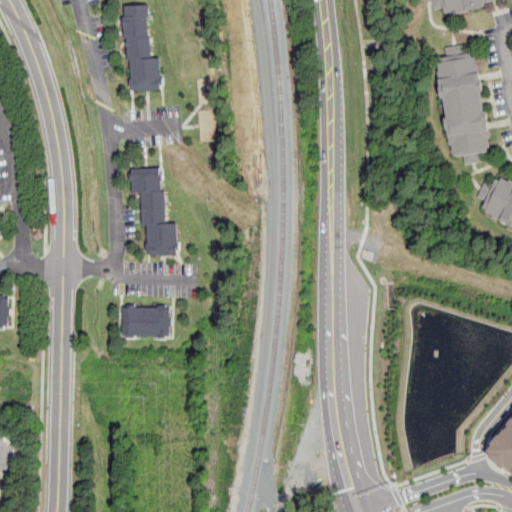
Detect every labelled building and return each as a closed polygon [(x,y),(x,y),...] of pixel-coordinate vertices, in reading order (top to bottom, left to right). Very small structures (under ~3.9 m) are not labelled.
[(503,0),(452,21),(443,0),(503,0)] [(153,4),(155,57),(166,57),(167,89),(133,90),(127,5),(153,4)] [(485,149),(488,163),(470,166),(468,155),(455,157),(437,57),(450,55),(448,46),(468,43),(470,55),(476,54),(493,148),(485,149)] [(163,168),(164,191),(167,191),(168,224),(181,224),(182,254),(153,255),(151,225),(145,225),(144,192),(135,192),(135,169),(163,168)] [(511,182),(511,226),(480,210),(497,175),(511,182)] [(0,298),(8,299),(7,328),(0,327),(0,298)] [(174,309),(174,338),(125,337),(125,308),(174,309)] [(511,473),(494,459),(495,455),(491,451),(507,433),(511,426),(511,473)]
